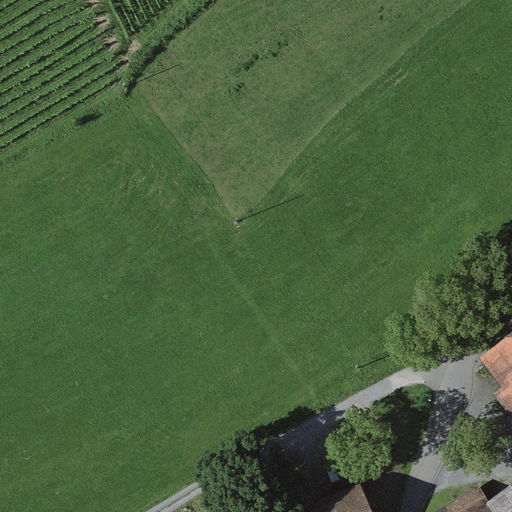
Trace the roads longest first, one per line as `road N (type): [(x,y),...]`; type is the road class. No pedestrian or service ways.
road 1 (track): [(455,368),(411,376),(160,511)]
road 2 (unclassified): [(413,511),(422,459),(455,368),(511,307)]
